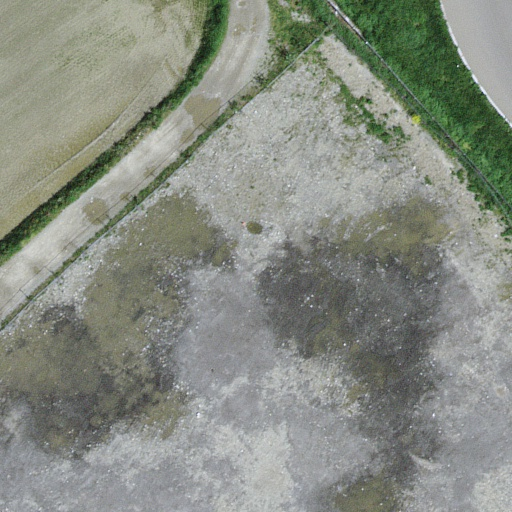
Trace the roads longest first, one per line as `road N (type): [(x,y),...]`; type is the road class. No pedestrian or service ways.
road 1 (track): [(0,292),(220,95),(252,52),(260,0)]
road 2 (track): [(291,0),(511,250)]
